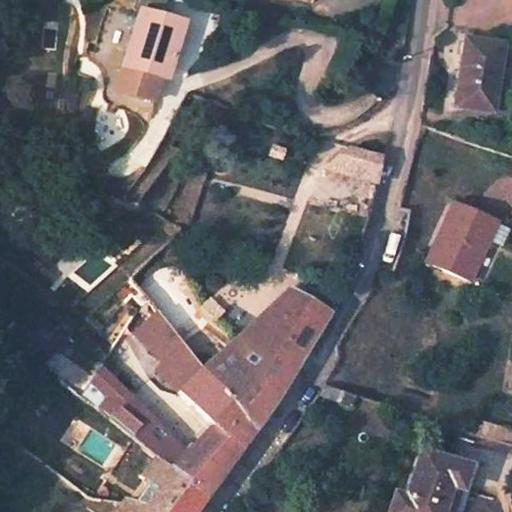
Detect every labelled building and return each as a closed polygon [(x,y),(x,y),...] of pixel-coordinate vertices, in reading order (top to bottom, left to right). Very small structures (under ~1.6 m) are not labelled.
[(122,94),(148,103),(156,79),(163,82),(182,24),(149,13),(137,49),(131,67),(122,94)] [(446,104),(486,111),(497,43),(460,34),(446,104)] [(128,46),(122,65),(131,67),(137,49),(128,46)] [(378,156),(348,146),(322,170),(372,186),(378,156)] [(424,267),(468,285),(493,221),(451,203),(424,267)] [(190,511),(201,497),(222,468),(250,429),(304,344),(320,320),(286,299),(270,326),(263,318),(235,358),(225,344),(201,366),(156,307),(137,323),(166,356),(153,367),(214,424),(193,460),(94,365),(87,378),(104,393),(93,408),(155,459),(124,499),(111,493),(105,503),(116,509),(113,511),(190,511)] [(511,428),(485,419),(482,428),(511,437),(511,428)] [(384,511),(448,511),(462,462),(413,448),(401,492),(391,490),(384,511)]
